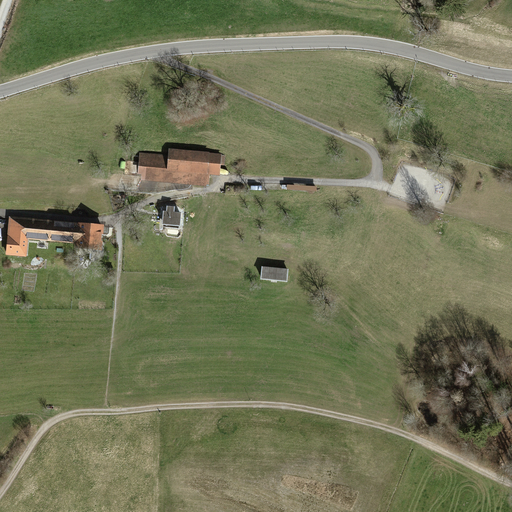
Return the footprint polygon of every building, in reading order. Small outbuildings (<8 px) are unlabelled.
[(167,155),(138,152),(135,178),(205,185),(206,172),(217,173),(220,153),(168,148),(167,155)] [(139,183),(139,193),(173,193),(174,184),(139,183)] [(183,215),(161,212),(159,224),(182,227),(183,215)] [(50,222),(8,219),(6,245),(48,249),(50,222)] [(96,227),(50,222),(48,249),(94,252),(96,227)] [(289,270),(261,267),(259,281),(288,283),(289,270)]
